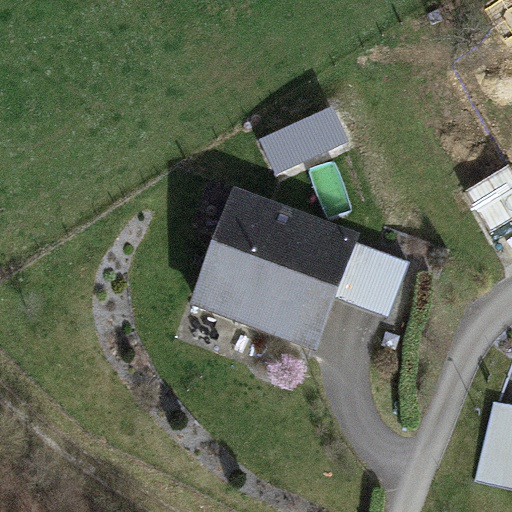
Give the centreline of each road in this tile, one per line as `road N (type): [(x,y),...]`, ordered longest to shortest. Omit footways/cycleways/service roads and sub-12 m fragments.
road 1 (residential): [(410,511),(467,355),(494,312),(511,301)]
road 2 (track): [(160,511),(77,467),(0,390)]
